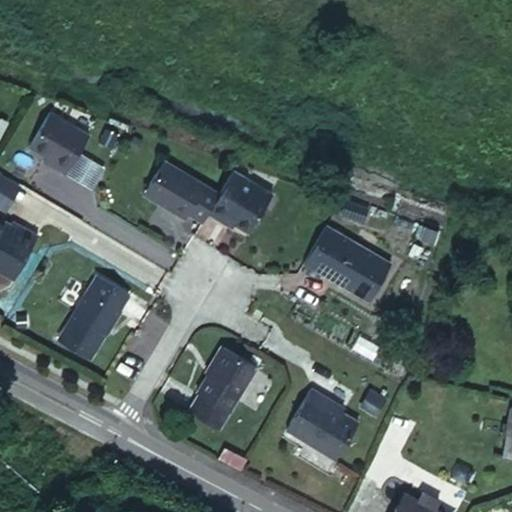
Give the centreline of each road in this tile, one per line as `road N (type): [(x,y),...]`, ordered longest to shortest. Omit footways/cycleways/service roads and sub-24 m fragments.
road 1 (residential): [(221,289),(183,322),(124,434)]
road 2 (secondary): [(269,511),(124,434)]
road 3 (secondary): [(124,434),(0,369)]
